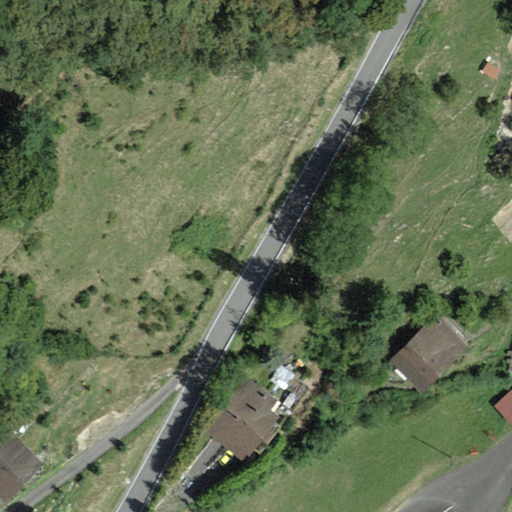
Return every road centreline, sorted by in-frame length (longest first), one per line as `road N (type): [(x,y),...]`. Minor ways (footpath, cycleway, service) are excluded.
road 1 (tertiary): [(201,374),(409,0)]
road 2 (residential): [(16,511),(180,378),(201,374)]
road 3 (tertiary): [(129,511),(201,374)]
